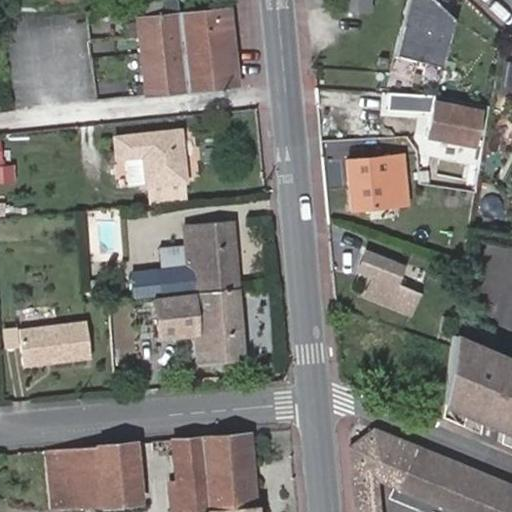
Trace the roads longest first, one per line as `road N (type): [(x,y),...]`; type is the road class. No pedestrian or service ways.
road 1 (secondary): [(312,400),(278,0)]
road 2 (residential): [(312,400),(0,433)]
road 3 (unknown): [(286,91),(0,108)]
road 4 (residential): [(511,463),(333,396),(312,400)]
